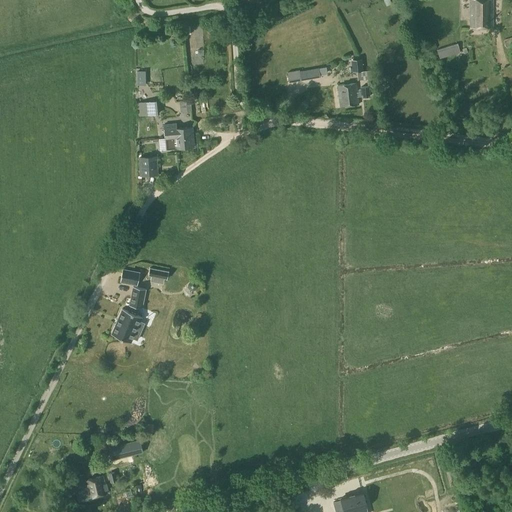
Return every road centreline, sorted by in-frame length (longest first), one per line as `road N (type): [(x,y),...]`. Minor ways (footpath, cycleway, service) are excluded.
road 1 (tertiary): [(177,511),(511,420)]
road 2 (unclassified): [(0,495),(114,257)]
road 3 (track): [(263,114),(267,123),(511,148)]
road 4 (track): [(138,0),(159,15),(219,7),(232,28),(238,96),(263,114)]
road 5 (track): [(114,257),(151,198),(223,144),(267,123)]
